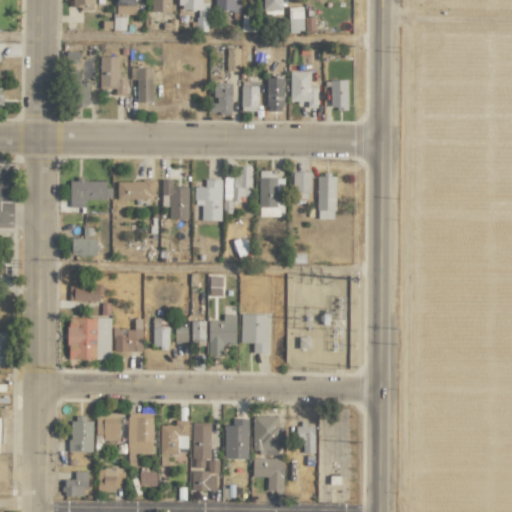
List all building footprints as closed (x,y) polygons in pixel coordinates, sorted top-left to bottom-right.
[(93,0),(70,0),(71,9),(94,9),(93,0)] [(135,0),(114,0),(114,14),(136,14),(135,0)] [(150,0),(150,11),(169,12),(169,0),(150,0)] [(195,31),(207,31),(207,2),(200,2),(200,0),(177,0),(177,9),(196,9),(195,31)] [(240,11),(239,0),(214,0),(214,11),(240,11)] [(280,0),(262,0),(262,14),(281,14),(280,0)] [(288,32),(302,32),(302,7),(287,7),(288,32)] [(254,31),(255,16),(241,15),(240,31),(254,31)] [(239,71),(239,48),(225,48),(225,70),(239,71)] [(118,56),(98,57),(99,89),(114,88),(114,95),(125,95),(125,79),(118,79),(118,56)] [(135,102),(151,102),(151,68),(129,68),(129,79),(136,79),(135,102)] [(288,101),(307,101),(307,107),(316,107),(316,86),(308,86),(308,71),(289,71),(288,101)] [(282,77),(265,77),(265,111),(282,112),(282,77)] [(346,80),(328,81),(328,109),(346,109),(346,80)] [(68,106),(89,105),(89,82),(68,82),(68,106)] [(231,83),(213,83),(213,103),(208,103),(208,113),(230,113),(231,83)] [(256,110),(257,85),(240,85),(239,110),(256,110)] [(222,176),(222,210),(230,210),(230,200),(249,200),(249,169),(236,168),(236,176),(222,176)] [(282,217),(283,178),(275,178),(275,171),(258,170),(257,216),(282,217)] [(308,172),(291,172),(292,198),(308,198),(308,172)] [(316,218),(333,219),(334,176),(317,176),(316,218)] [(171,187),(171,179),(161,179),(160,206),(167,206),(167,219),(186,219),(187,187),(171,187)] [(219,221),(220,180),(203,179),(203,187),(193,187),(193,205),(200,205),(200,221),(219,221)] [(68,180),(68,207),(84,207),(84,199),(110,199),(110,188),(104,188),(104,180),(68,180)] [(152,181),(116,181),(116,199),(152,199),(152,181)] [(95,239),(70,238),(70,255),(95,255),(95,239)] [(221,274),(206,274),(207,296),(221,296),(221,274)] [(68,301),(100,301),(100,285),(68,284),(68,301)] [(235,345),(234,314),(221,314),(221,320),(206,321),(207,356),(220,356),(220,345),(235,345)] [(239,343),(252,343),(252,353),(268,354),(268,315),(240,314),(239,343)] [(109,360),(109,318),(67,317),(66,359),(109,360)] [(112,352),(141,351),(140,319),(133,319),(133,329),(112,329),(112,352)] [(152,348),(167,348),(167,327),(159,327),(159,319),(151,319),(152,348)] [(190,343),(203,343),(204,321),(190,321),(190,343)] [(174,342),(186,342),(186,326),(173,327),(174,342)] [(0,362),(8,362),(8,332),(0,332),(0,362)] [(117,440),(118,413),(95,413),(94,434),(102,434),(102,440),(117,440)] [(126,464),(136,464),(136,454),(151,454),(152,414),(127,413),(126,464)] [(284,446),(283,427),(277,427),(276,416),(251,417),(252,453),(276,453),(276,446),(284,446)] [(91,418),(69,418),(69,452),(91,452),(91,418)] [(223,425),(222,459),(246,459),(247,419),(231,418),(231,425),(223,425)] [(159,454),(177,454),(177,448),(187,448),(186,420),(174,420),(174,425),(158,426),(159,454)] [(209,460),(210,423),(191,423),(190,468),(189,490),(216,491),(216,460),(209,460)] [(312,424),(294,424),(295,443),(301,443),(302,453),(313,453),(312,424)] [(281,491),(282,459),(252,458),(251,476),(266,477),(266,491),(281,491)] [(122,488),(123,469),(96,468),(96,492),(114,492),(114,488),(122,488)] [(85,471),(73,471),(73,479),(63,479),(63,496),(85,496),(85,471)] [(155,472),(138,472),(138,486),(155,486),(155,472)]
